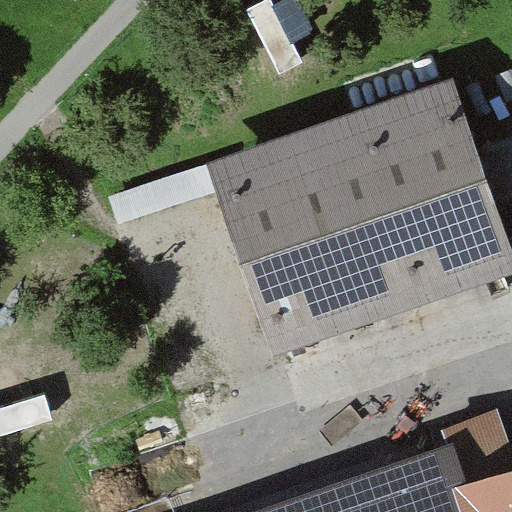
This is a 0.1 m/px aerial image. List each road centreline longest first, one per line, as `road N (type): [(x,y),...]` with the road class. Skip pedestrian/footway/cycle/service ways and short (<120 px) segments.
road 1 (track): [(166,511),(162,472),(189,398),(511,317)]
road 2 (track): [(141,0),(0,152)]
